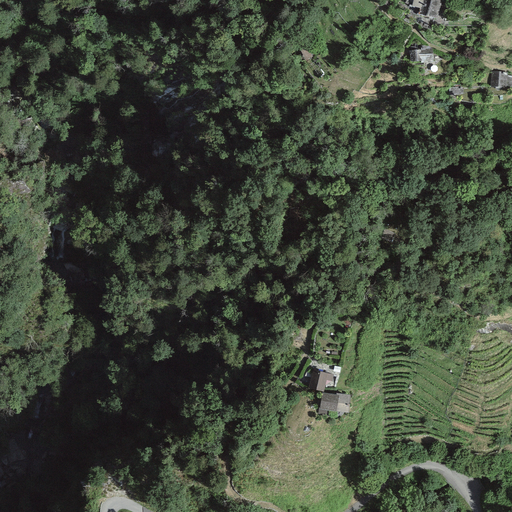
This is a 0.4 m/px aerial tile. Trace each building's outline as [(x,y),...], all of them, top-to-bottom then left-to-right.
[(440,0),(413,0),(412,8),(421,10),(419,17),(435,21),(440,0)] [(421,52),(410,52),(410,66),(434,65),(433,56),(421,56),(421,52)] [(507,73),(491,72),(490,88),(511,89),(511,79),(511,76),(507,76),(507,73)] [(332,381),(334,375),(313,371),(308,388),(323,392),(326,380),(332,381)] [(319,408),(318,414),(326,415),(327,411),(349,413),(350,395),(336,393),(336,395),(322,393),(320,408),(319,408)]
